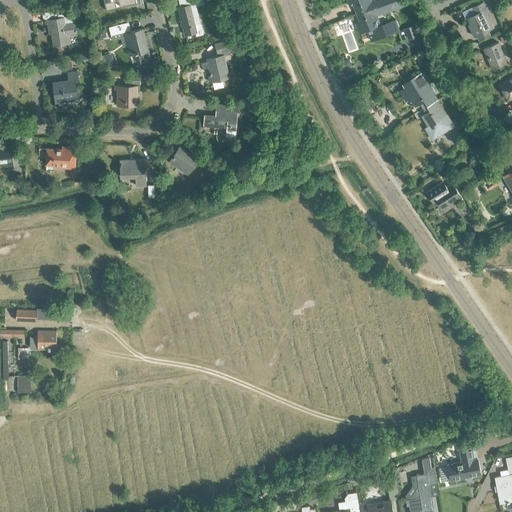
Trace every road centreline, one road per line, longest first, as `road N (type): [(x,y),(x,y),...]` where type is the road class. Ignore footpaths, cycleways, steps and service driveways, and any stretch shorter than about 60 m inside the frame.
road 1 (unclassified): [(511,369),(352,136),(286,0)]
road 2 (residential): [(204,511),(511,414)]
road 3 (residential): [(156,0),(173,69),(174,95),(161,118),(140,131),(43,128)]
road 4 (unclassified): [(428,0),(450,50),(511,142)]
road 5 (residential): [(19,0),(43,128)]
